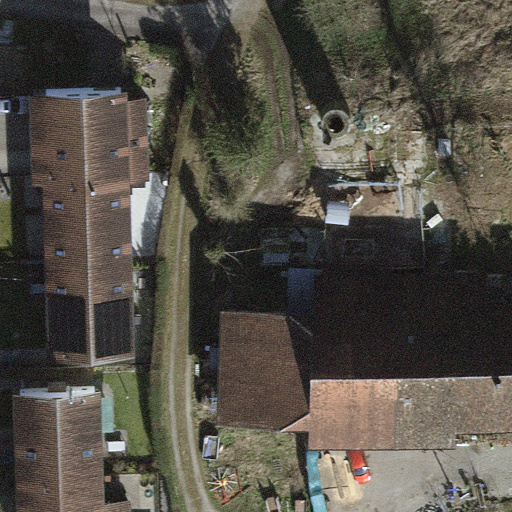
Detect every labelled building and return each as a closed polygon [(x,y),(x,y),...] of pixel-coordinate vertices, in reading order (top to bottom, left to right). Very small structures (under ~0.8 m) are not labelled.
[(49,90),(51,175),(125,173),(147,173),(144,98),(122,99),(122,88),(49,90)] [(54,262),(128,260),(125,173),(51,175),(54,262)] [(128,260),(54,262),(56,348),(130,345),(128,260)] [(511,434),(511,306),(505,306),(505,282),(318,282),(318,316),(226,316),(227,434),(315,434),(315,455),(471,455),(471,435),(511,434)] [(24,474),(99,473),(97,387),(23,388),(24,474)] [(99,501),(99,473),(24,474),(24,511),(129,511),(129,501),(99,501)]
